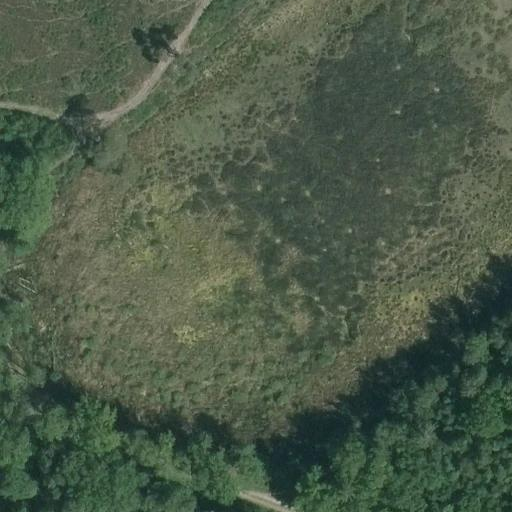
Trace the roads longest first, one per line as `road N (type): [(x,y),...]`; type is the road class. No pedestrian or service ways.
road 1 (track): [(511,297),(373,401),(265,502)]
road 2 (track): [(265,502),(29,424)]
